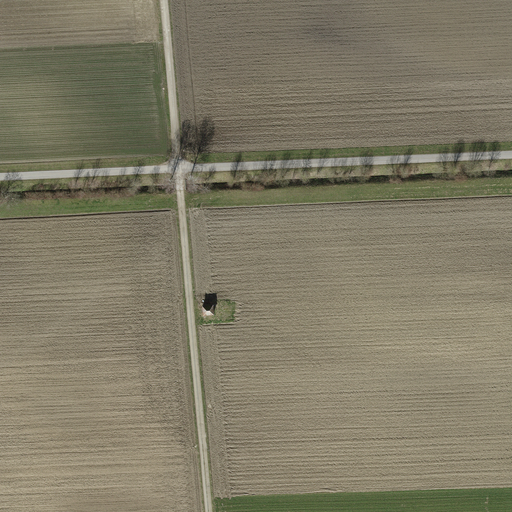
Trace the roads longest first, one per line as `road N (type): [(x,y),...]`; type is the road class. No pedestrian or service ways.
road 1 (track): [(178,171),(209,511)]
road 2 (track): [(178,171),(0,176)]
